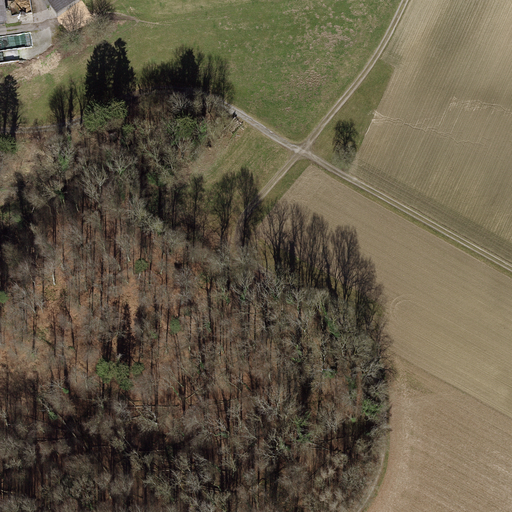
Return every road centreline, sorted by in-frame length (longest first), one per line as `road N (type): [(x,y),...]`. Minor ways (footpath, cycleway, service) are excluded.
road 1 (track): [(353,511),(381,461),(378,390),(362,341),(335,312),(249,260),(239,246),(240,224),(372,62),(403,0)]
road 2 (track): [(0,128),(63,123),(148,88),(206,94),(511,268)]
